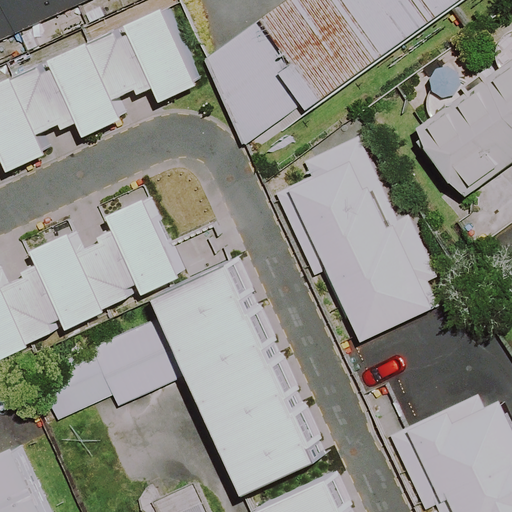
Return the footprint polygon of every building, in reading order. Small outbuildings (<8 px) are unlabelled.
[(0,0),(0,70),(31,56),(4,0),(0,0)] [(4,0),(31,56),(154,0),(4,0)] [(293,0),(206,63),(244,146),(305,102),(311,110),(464,0),(293,0)] [(511,31),(411,102),(472,189),(511,161),(511,31)] [(14,134),(12,118),(0,119),(0,323),(54,318),(44,223),(69,221),(66,194),(98,191),(92,126),(14,134)] [(397,220),(359,137),(306,161),(313,176),(277,192),(289,220),(307,212),(365,340),(448,302),(408,215),(397,220)] [(316,343),(278,264),(176,313),(207,378),(260,353),(267,367),(316,343)] [(187,377),(161,320),(37,377),(58,422),(116,395),(121,407),(187,377)] [(439,504),(442,511),(511,511),(511,414),(500,387),(392,435),(425,510),(439,504)] [(298,467),(275,413),(217,438),(241,492),(298,467)] [(47,511),(17,445),(0,453),(0,511),(47,511)] [(375,511),(367,491),(337,504),(340,511),(375,511)] [(208,511),(201,494),(163,511),(208,511)]
